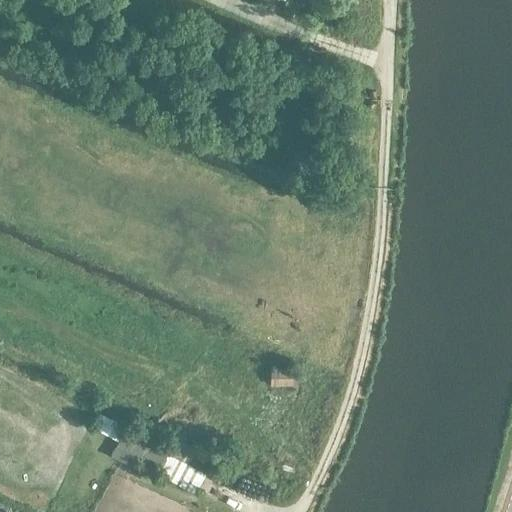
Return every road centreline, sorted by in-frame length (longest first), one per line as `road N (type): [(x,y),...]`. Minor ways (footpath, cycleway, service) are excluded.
road 1 (track): [(302,511),(356,369),(382,229),(389,0)]
road 2 (track): [(219,0),(388,61)]
